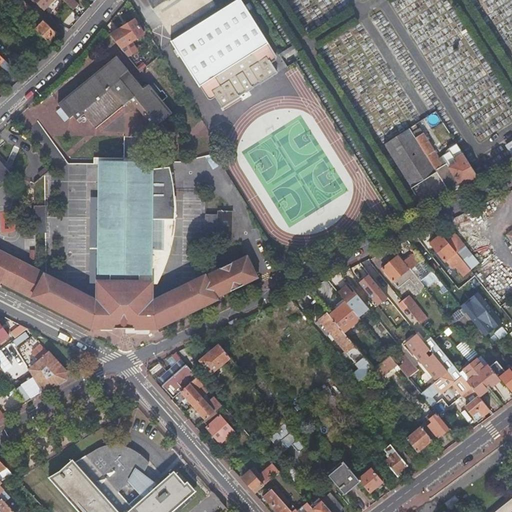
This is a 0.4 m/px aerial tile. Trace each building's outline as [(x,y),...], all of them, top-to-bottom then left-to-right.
[(35,28),(48,42),(57,34),(22,0),(9,0),(37,27),(35,28)] [(33,0),(43,9),(51,0),(33,0)] [(63,0),(72,9),(78,3),(74,0),(63,0)] [(215,96),(221,107),(239,96),(238,95),(245,91),(245,92),(253,87),(253,86),(258,83),(259,83),(276,73),(269,62),(274,60),(274,56),(267,44),(268,44),(240,0),(236,0),(171,41),(171,40),(170,41),(198,87),(199,86),(207,98),(210,99),(215,96)] [(110,35),(121,48),(143,34),(134,19),(110,35)] [(18,81),(22,77),(0,55),(0,63),(1,63),(2,64),(3,63),(14,75),(13,76),(18,81)] [(131,100),(154,129),(172,114),(148,84),(143,89),(131,74),(129,76),(126,72),(128,71),(116,56),(57,104),(69,119),(73,116),(77,120),(84,114),(96,129),(131,100)] [(133,65),(142,72),(147,65),(139,58),(133,65)] [(382,145),(410,188),(436,172),(411,132),(408,128),(382,145)] [(436,172),(447,190),(477,176),(456,144),(448,149),(449,151),(442,155),(446,163),(441,166),(436,159),(432,152),(433,151),(418,128),(411,132),(436,172)] [(442,155),(436,159),(441,166),(446,163),(442,155)] [(0,179),(8,173),(0,162),(0,179)] [(96,283),(150,284),(152,227),(174,228),(175,225),(175,222),(176,218),(176,216),(177,212),(177,209),(177,205),(177,201),(177,194),(176,190),(176,186),(175,182),(174,176),(172,172),(155,171),(155,166),(102,165),(100,249),(89,249),(88,283),(96,283)] [(34,178),(34,198),(46,198),(46,179),(34,178)] [(48,207),(37,206),(36,230),(47,230),(48,207)] [(231,240),(232,210),(218,209),(219,240),(231,240)] [(463,276),(470,269),(457,252),(447,240),(441,233),(429,243),(444,261),(450,256),(456,263),(454,265),(463,276)] [(457,252),(464,246),(455,234),(447,240),(457,252)] [(457,252),(470,269),(478,263),(464,246),(457,252)] [(0,282),(1,281),(30,296),(91,327),(97,327),(151,328),(157,328),(216,299),(216,297),(258,277),(247,254),(214,270),(215,251),(202,251),(201,271),(205,274),(150,301),(150,284),(96,283),(96,300),(42,272),(0,251),(0,282)] [(416,251),(404,261),(409,267),(410,269),(419,261),(421,264),(424,261),(416,251)] [(410,269),(409,267),(408,268),(397,255),(382,267),(398,287),(409,278),(420,291),(425,287),(410,269)] [(360,283),(379,307),(391,298),(371,274),(360,283)] [(348,283),(338,291),(346,302),(356,314),(366,305),(360,298),(354,291),(348,283)] [(402,300),(421,324),(427,318),(408,295),(402,300)] [(343,331),(360,318),(356,314),(346,302),(330,315),(343,331)] [(455,311),(450,318),(457,323),(462,316),(455,311)] [(330,315),(327,312),(319,319),(315,322),(317,325),(321,322),(332,336),(346,352),(351,348),(355,345),(343,331),(330,315)] [(0,343),(9,336),(0,324),(0,343)] [(28,328),(22,326),(16,330),(19,335),(28,328)] [(422,395),(432,407),(437,402),(430,394),(437,388),(442,393),(453,384),(462,395),(467,399),(469,398),(472,402),(466,407),(478,421),(485,415),(484,414),(490,409),(479,396),(467,381),(434,340),(431,336),(424,342),(428,347),(448,371),(440,377),(434,382),(421,393),(422,395)] [(29,370),(44,392),(65,379),(66,371),(41,343),(36,347),(42,354),(40,355),(43,358),(29,370)] [(211,373),(230,357),(219,344),(200,361),(211,373)] [(360,360),(364,357),(355,345),(351,348),(360,360)] [(421,354),(440,377),(448,371),(428,347),(421,354)] [(469,349),(463,354),(470,363),(476,358),(469,349)] [(389,355),(373,368),(380,376),(394,365),(396,367),(395,367),(397,371),(400,368),(389,355)] [(481,355),(477,358),(484,367),(488,364),(481,355)] [(360,367),(366,374),(369,371),(373,368),(364,357),(360,360),(358,362),(361,366),(360,367)] [(477,358),(470,364),(487,384),(489,382),(492,386),(500,379),(499,377),(489,366),(488,364),(484,367),(477,358)] [(495,360),(489,366),(499,377),(500,377),(508,386),(511,383),(511,370),(510,368),(505,372),(495,360)] [(467,381),(479,396),(487,389),(485,386),(487,384),(470,364),(463,369),(471,378),(467,381)] [(173,398),(181,391),(189,384),(197,377),(186,365),(162,386),(173,398)] [(416,371),(408,378),(417,388),(421,393),(434,382),(429,376),(424,381),(416,371)] [(181,391),(193,405),(202,397),(209,391),(206,387),(197,377),(189,384),(181,391)] [(209,391),(212,395),(219,390),(212,382),(206,387),(209,391)] [(453,384),(442,393),(440,395),(449,406),(462,395),(453,384)] [(22,385),(17,388),(25,401),(31,397),(22,385)] [(421,393),(417,388),(412,392),(418,398),(422,395),(421,393)] [(214,411),(221,405),(214,397),(207,403),(202,397),(193,405),(198,411),(197,411),(204,420),(205,419),(214,411)] [(278,428),(283,424),(284,423),(268,403),(264,406),(272,415),(269,418),(278,428)] [(421,426),(422,427),(432,439),(436,435),(440,432),(442,434),(449,428),(434,410),(423,419),(426,422),(421,426)] [(219,416),(214,411),(205,419),(204,420),(203,421),(208,426),(206,427),(220,443),(233,431),(219,416)] [(418,422),(411,414),(408,417),(415,425),(418,422)] [(274,446),(281,453),(288,447),(281,439),(290,432),(283,424),(278,428),(268,436),(275,445),(274,446)] [(407,439),(417,452),(432,439),(422,427),(414,433),(412,430),(410,432),(412,435),(407,439)] [(276,458),(281,454),(281,453),(274,446),(266,437),(261,441),(276,458)] [(304,447),(297,438),(291,443),(298,452),(304,447)] [(78,511),(172,511),(196,491),(188,482),(185,484),(174,471),(158,485),(143,474),(148,463),(146,459),(141,456),(135,451),(128,448),(123,446),(117,445),(113,445),(108,445),(105,445),(104,446),(98,448),(97,449),(48,478),(78,511)] [(385,461),(396,475),(407,466),(398,455),(390,445),(384,449),(390,456),(385,461)] [(398,455),(407,466),(412,462),(403,451),(398,455)] [(328,475),(344,494),(360,481),(358,479),(344,462),(328,475)] [(263,485),(271,479),(279,471),(272,463),(265,470),(266,471),(261,476),(253,467),(249,472),(247,470),(242,475),(243,476),(242,477),(255,492),(263,485)] [(282,474),(295,488),(304,480),(291,465),(282,474)] [(6,467),(0,470),(0,480),(0,481),(12,473),(6,467)] [(360,481),(369,492),(382,481),(371,468),(358,479),(360,481)] [(265,485),(270,491),(276,485),(271,479),(265,485)] [(266,499),(271,505),(282,496),(284,495),(276,485),(270,491),(264,496),(264,497),(263,498),(264,500),(266,499)] [(211,491),(208,493),(221,507),(224,505),(211,491)] [(321,500),(331,511),(340,511),(343,509),(329,493),(321,500)] [(291,511),(292,511),(289,509),(286,505),(290,502),(284,495),(282,496),(271,505),(277,511),(276,511),(291,511)] [(2,511),(14,511),(5,502),(2,498),(0,499),(0,511),(1,511),(2,511)] [(511,511),(511,499),(496,511),(511,511)] [(315,511),(331,511),(321,500),(312,508),(315,511)] [(315,511),(312,508),(307,502),(301,508),(304,511),(315,511)]
